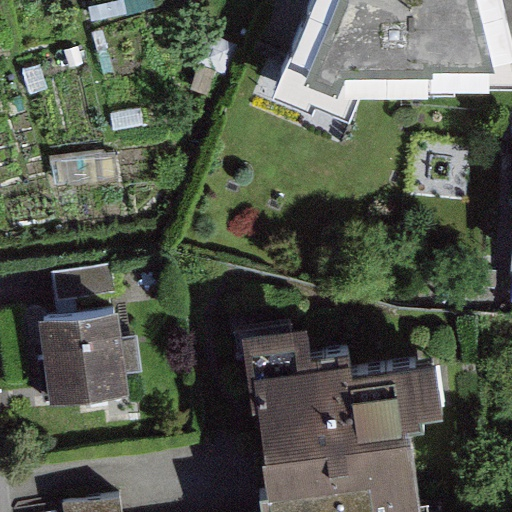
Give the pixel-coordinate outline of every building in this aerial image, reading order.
[(413,83),(511,79),(511,47),(496,0),(267,0),(233,93),(273,108),(270,117),(315,133),(338,71),(412,68),(413,83)] [(48,268),(52,300),(111,292),(107,259),(48,268)] [(91,301),(14,312),(21,360),(8,362),(14,398),(106,385),(103,365),(111,363),(106,331),(96,332),(91,301)] [(223,498),(225,511),(380,511),(366,420),(386,417),(375,340),(308,350),(306,334),(269,339),(267,326),(212,334),(236,496),(223,498)] [(118,511),(115,493),(32,507),(32,511),(118,511)]
